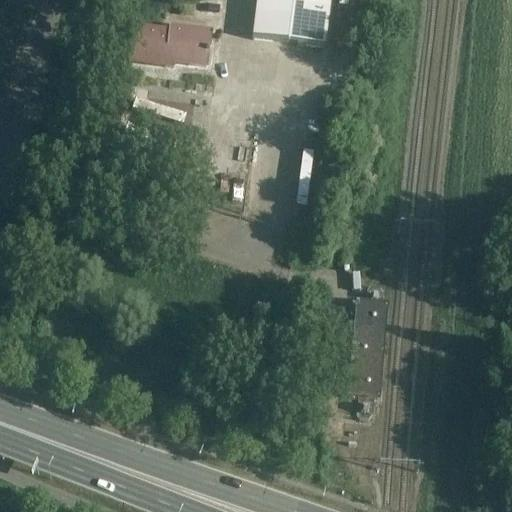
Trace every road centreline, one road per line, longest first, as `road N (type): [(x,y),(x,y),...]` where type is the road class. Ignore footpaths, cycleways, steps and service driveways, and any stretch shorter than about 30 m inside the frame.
road 1 (primary): [(293,511),(0,424)]
road 2 (unclassified): [(285,269),(0,164)]
road 3 (primary): [(0,425),(186,511)]
road 4 (unclassified): [(0,116),(45,0)]
